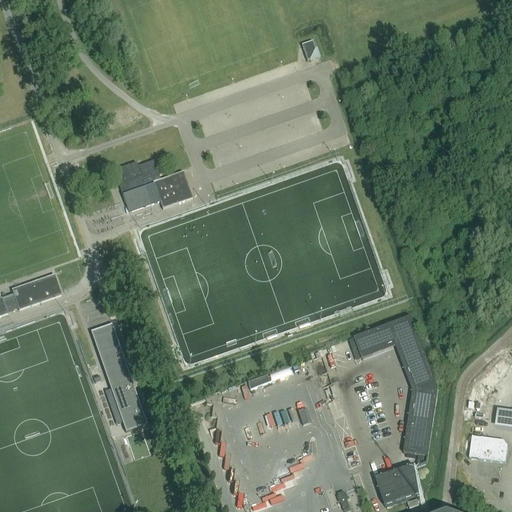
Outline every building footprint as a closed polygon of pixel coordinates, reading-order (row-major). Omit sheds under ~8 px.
[(307,62),(309,61),(310,63),(320,59),(317,49),(315,50),(312,43),(302,46),(307,62)] [(160,203),(162,211),(193,200),(183,174),(183,173),(160,181),(154,162),(138,168),(136,164),(114,172),(122,195),(123,197),(129,214),(152,206),(160,203)] [(54,277),(12,292),(19,312),(61,297),(54,277)] [(428,458),(438,391),(415,328),(411,319),(349,343),(357,364),(396,349),(413,393),(404,455),(428,458)] [(124,430),(126,434),(147,426),(112,326),(91,334),(111,392),(112,391),(125,430),(124,430)] [(267,381),(267,379),(248,386),(250,392),(291,377),(289,372),(270,379),(270,380),(267,381)] [(511,412),(496,410),(494,428),(510,430),(511,430),(511,412)] [(228,442),(224,442),(225,430),(219,430),(219,444),(223,444),(223,457),(228,457),(228,442)] [(504,442),(472,438),(469,460),(506,465),(508,448),(504,442)] [(243,496),(244,480),(237,479),(238,467),(232,467),(233,455),(227,454),(225,470),(232,471),(231,482),(237,483),(236,495),(243,496)] [(383,501),(421,488),(415,470),(427,466),(428,458),(427,465),(415,469),(415,468),(376,481),(383,501)] [(340,504),(341,504),(343,511),(347,511),(350,511),(347,501),(348,501),(346,495),(345,496),(344,493),(338,495),(339,498),(337,498),(340,504)] [(419,507),(418,502),(408,505),(410,510),(419,507)]
